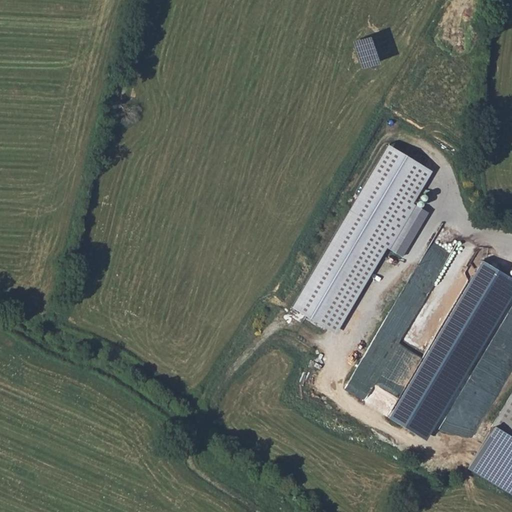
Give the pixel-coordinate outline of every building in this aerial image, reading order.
[(383,144),(287,307),(333,331),(429,171),(383,144)] [(367,360),(410,381),(447,309),(446,308),(455,291),(437,282),(456,244),(445,238),(450,228),(437,222),(367,360)] [(468,367),(511,297),(511,268),(488,254),(482,263),(431,343),(468,367)] [(511,436),(511,393),(492,424),(496,426),(511,436)] [(511,436),(496,426),(492,424),(464,469),(511,497),(511,436)]
